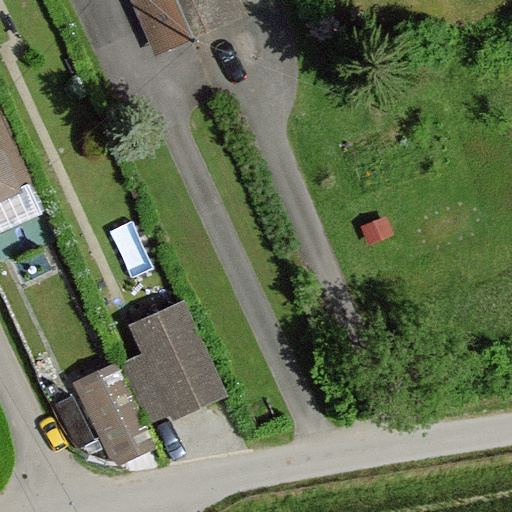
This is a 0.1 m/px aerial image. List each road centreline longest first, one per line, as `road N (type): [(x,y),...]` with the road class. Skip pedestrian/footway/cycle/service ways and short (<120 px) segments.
road 1 (unclassified): [(114,494),(511,428)]
road 2 (residential): [(64,501),(0,357)]
